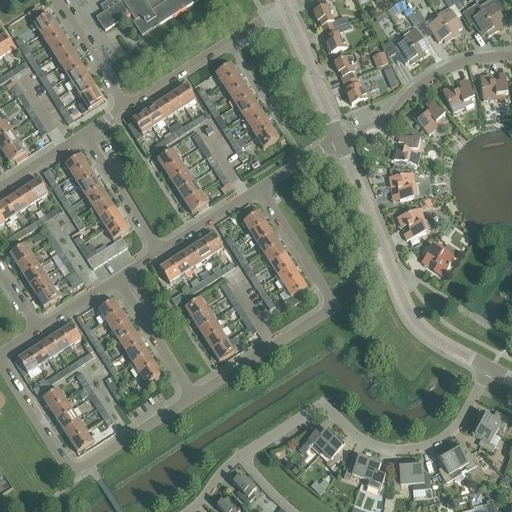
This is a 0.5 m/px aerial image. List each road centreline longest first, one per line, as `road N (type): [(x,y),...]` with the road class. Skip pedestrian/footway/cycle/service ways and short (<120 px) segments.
road 1 (residential): [(238,458),(320,406),(381,446),(422,445),(455,424),(487,370)]
road 2 (residential): [(190,398),(331,306),(257,188)]
road 3 (tertiary): [(487,370),(421,329),(400,297),(336,138)]
road 4 (residential): [(0,360),(73,473),(190,398)]
road 5 (residential): [(336,138),(381,125),(425,80),(461,60),(511,56)]
road 6 (residential): [(123,110),(288,5)]
road 7 (residential): [(190,398),(115,278)]
road 8 (tertiary): [(336,138),(288,5)]
road 9 (residential): [(157,251),(82,136)]
road 10 (residential): [(123,110),(53,0)]
